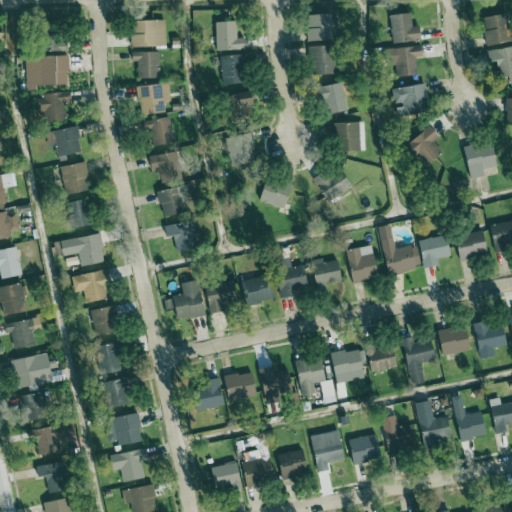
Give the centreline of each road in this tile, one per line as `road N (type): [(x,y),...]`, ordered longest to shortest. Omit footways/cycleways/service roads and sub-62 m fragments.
road 1 (residential): [(190,511),(102,96),(97,0)]
road 2 (residential): [(157,357),(511,282)]
road 3 (residential): [(280,511),(511,463)]
road 4 (residential): [(282,0),(284,59),(304,157)]
